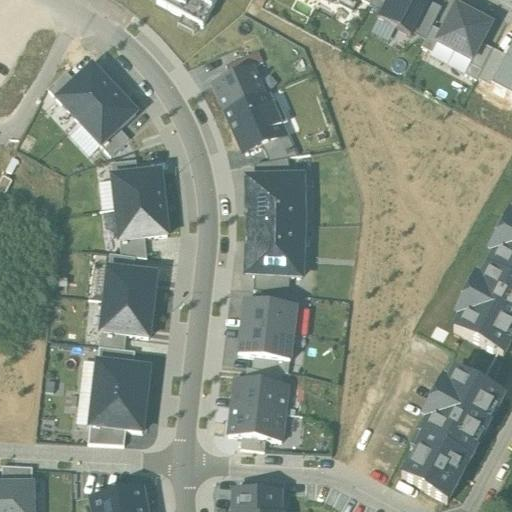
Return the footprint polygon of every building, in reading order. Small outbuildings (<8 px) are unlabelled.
[(157,0),(156,5),(202,29),(217,0),(157,0)] [(329,0),(353,12),(358,1),(358,0),(329,0)] [(381,15),(389,0),(373,0),(369,7),(369,9),(381,15)] [(431,0),(389,0),(381,15),(377,22),(411,39),(412,36),(429,4),(431,0)] [(429,4),(412,36),(424,43),(442,11),(429,4)] [(490,27),(456,9),(442,34),(437,45),(472,63),(481,45),(490,27)] [(437,45),(442,34),(432,29),(421,50),(431,55),(437,45)] [(493,51),(481,45),(472,63),(464,77),(476,83),(477,81),(493,51)] [(511,46),(506,58),(490,88),(511,99),(511,46)] [(490,88),(506,58),(493,51),(477,81),(490,88)] [(225,68),(230,79),(251,70),(262,65),(258,54),(225,68)] [(230,79),(212,87),(224,114),(263,98),(251,70),(230,79)] [(57,103),(79,126),(114,94),(92,71),(76,86),(57,103)] [(47,93),(57,103),(76,86),(66,75),(47,93)] [(114,94),(79,126),(101,150),(119,132),(136,117),(114,94)] [(224,114),(242,156),(262,148),(285,138),(285,137),(280,128),(286,125),(278,104),(271,107),(267,96),(263,98),(224,114)] [(119,132),(101,150),(110,160),(129,142),(119,132)] [(285,138),(262,148),(268,164),(287,161),(297,159),(287,136),(285,137),(285,138)] [(254,167),(254,183),(291,182),(287,161),(268,164),(254,167)] [(110,167),(112,181),(137,178),(136,164),(110,167)] [(112,181),(115,213),(163,208),(163,207),(160,175),(137,178),(112,181)] [(254,183),(247,183),(248,231),(302,229),(301,181),(291,182),(254,183)] [(163,208),(115,213),(119,245),(144,242),(167,239),(163,208)] [(511,218),(509,217),(489,256),(494,258),(480,283),(476,281),(455,319),(460,321),(452,334),(484,350),(485,354),(492,358),(497,357),(502,360),(510,347),(504,343),(510,332),(511,332),(511,218)] [(300,281),(302,229),(248,231),(246,279),(254,279),(289,281),(300,281)] [(144,242),(119,245),(120,259),(135,261),(147,263),(144,242)] [(109,258),(108,273),(133,276),(135,261),(120,259),(109,258)] [(108,273),(104,305),(152,310),(156,279),(133,276),(108,273)] [(289,281),(254,279),(253,294),(261,294),(289,298),(289,281)] [(260,306),(295,311),(297,299),(289,298),(261,294),(260,306)] [(241,332),(292,338),(295,311),(260,306),(244,304),(241,332)] [(152,310),(104,305),(100,336),(126,339),(148,342),(152,310)] [(292,338),(241,332),(237,359),(253,361),(289,365),(292,338)] [(126,339),(100,336),(98,352),(124,355),(126,339)] [(98,352),(97,366),(133,370),(134,356),(124,355),(98,352)] [(288,377),(289,365),(253,361),(252,373),(288,377)] [(93,398),(141,403),(142,389),(147,389),(148,372),(133,370),(97,366),(93,398)] [(424,494),(447,506),(460,480),(456,478),(465,463),(468,465),(476,451),(471,448),(477,436),(483,439),(490,425),(484,423),(490,410),(496,413),(504,400),(498,397),(496,393),(489,389),(484,390),(454,373),(447,386),(443,384),(422,422),(426,425),(419,438),(422,440),(401,480),(425,493),(424,494)] [(234,383),(231,411),(284,417),(287,390),(234,383)] [(139,418),(141,403),(93,398),(89,430),(125,434),(141,436),(143,419),(139,418)] [(231,411),(227,440),(241,441),(265,444),(281,446),(284,417),(231,411)] [(125,434),(89,430),(87,448),(123,449),(125,434)] [(265,444),(241,441),(240,453),(264,456),(265,444)] [(2,469),(2,488),(32,488),(31,471),(2,469)] [(0,511),(32,511),(32,488),(2,488),(0,488),(0,511)] [(87,502),(89,511),(147,511),(144,493),(87,502)] [(279,511),(280,495),(233,493),(233,511),(279,511)]
